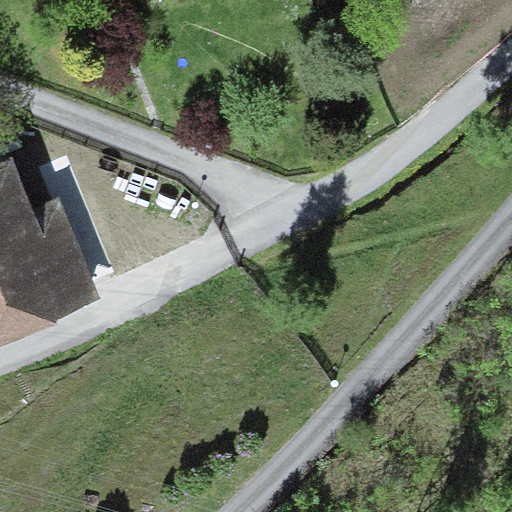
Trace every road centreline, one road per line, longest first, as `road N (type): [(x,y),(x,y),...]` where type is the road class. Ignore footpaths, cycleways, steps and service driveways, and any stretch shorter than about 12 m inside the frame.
road 1 (track): [(0,93),(303,210),(468,111),(511,70)]
road 2 (track): [(511,220),(266,511)]
